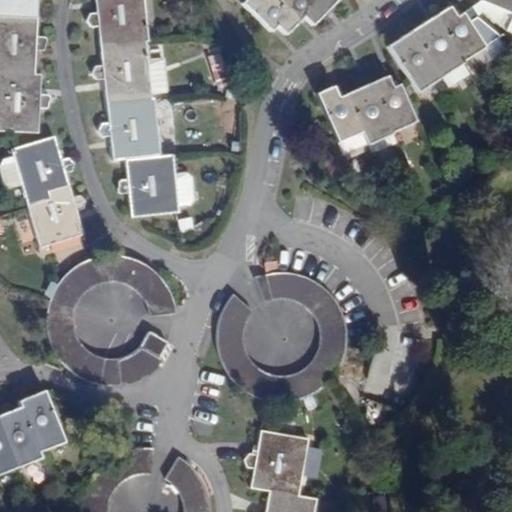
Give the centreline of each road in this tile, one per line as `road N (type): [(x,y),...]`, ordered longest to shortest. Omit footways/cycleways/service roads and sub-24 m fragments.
road 1 (residential): [(389,0),(303,57),(279,88),(245,208),(208,281)]
road 2 (residential): [(61,0),(58,64),(87,181),(120,236),(143,255),(208,281)]
road 3 (residential): [(0,374),(170,410)]
road 4 (residential): [(208,281),(180,335),(170,410)]
road 5 (residential): [(170,410),(184,443),(220,473),(232,511)]
